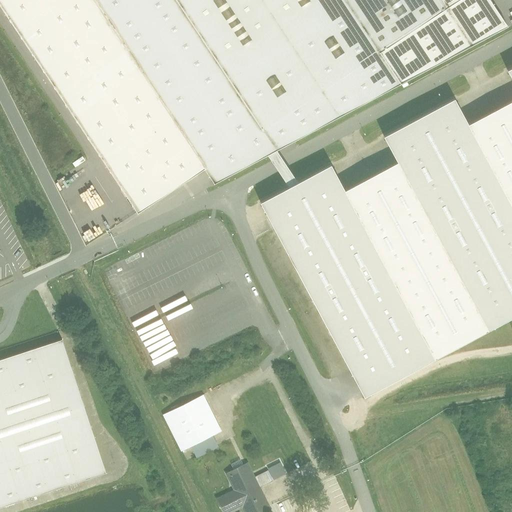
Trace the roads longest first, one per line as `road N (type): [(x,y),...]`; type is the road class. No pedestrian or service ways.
road 1 (unclassified): [(0,88),(85,261)]
road 2 (track): [(337,420),(511,392)]
